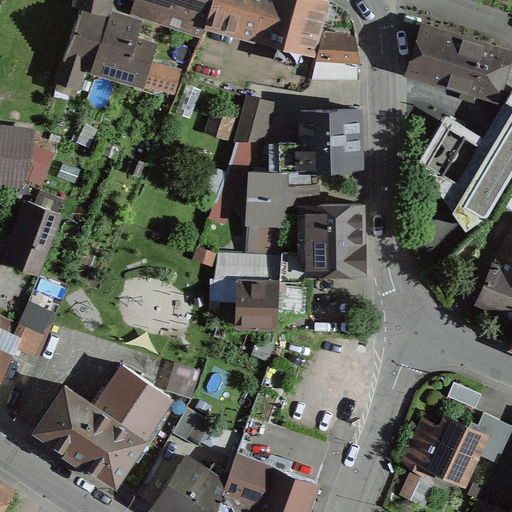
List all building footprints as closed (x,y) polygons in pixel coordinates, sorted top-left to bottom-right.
[(108,0),(77,0),(76,3),(80,4),(80,3),(104,10),(106,11),(108,0)] [(207,22),(213,0),(137,0),(137,3),(183,16),(204,22),(200,35),(202,35),(207,22)] [(265,0),(213,0),(207,22),(256,36),(265,0)] [(265,0),(256,36),(256,37),(312,52),(326,0),(265,0)] [(79,87),(85,63),(96,66),(104,10),(80,3),(80,4),(57,80),(79,87)] [(106,11),(104,10),(96,66),(144,80),(153,54),(156,43),(136,36),(141,22),(106,11)] [(200,35),(204,22),(183,16),(176,39),(197,45),(200,35)] [(511,51),(508,51),(501,48),(502,46),(422,22),(408,73),(496,100),(499,90),(508,94),(511,85),(511,51)] [(335,36),(335,31),(324,31),(318,57),(357,59),(360,59),(357,36),(335,36)] [(153,54),(144,80),(173,88),(183,62),(153,54)] [(357,59),(318,57),(312,78),(357,78),(357,59)] [(511,189),(511,85),(508,94),(505,98),(511,102),(511,109),(453,208),(466,227),(488,210),(495,218),(511,189)] [(241,97),(229,93),(226,103),(238,106),(241,97)] [(247,94),(235,138),(238,138),(260,139),(266,128),(274,102),(247,94)] [(419,160),(453,208),(511,109),(511,102),(505,98),(483,136),(465,126),(461,132),(443,121),(419,160)] [(365,170),(363,108),(300,110),(301,140),(280,140),(281,172),(290,172),(365,170)] [(209,131),(226,137),(233,115),(216,109),(209,131)] [(35,130),(2,127),(0,143),(0,181),(22,183),(32,163),(35,130)] [(260,139),(238,138),(225,175),(224,177),(240,184),(260,139)] [(200,193),(215,199),(224,177),(225,175),(210,168),(200,193)] [(281,172),(252,170),(248,221),(250,221),(283,221),(287,221),(287,207),(289,185),(290,172),(281,172)] [(240,184),(224,177),(215,199),(214,200),(230,207),(240,184)] [(289,185),(287,207),(302,206),(309,206),(309,203),(318,203),(317,183),(289,185)] [(152,197),(138,191),(128,220),(142,225),(152,197)] [(25,222),(20,219),(5,255),(10,257),(9,260),(39,272),(55,232),(57,233),(65,214),(29,200),(23,212),(28,214),(25,222)] [(364,270),(364,202),(318,203),(309,203),(309,206),(302,206),(302,212),(309,212),(310,271),(364,270)] [(302,212),(302,206),(287,207),(287,221),(302,220),(302,212)] [(282,251),(283,221),(250,221),(249,230),(247,252),(282,254),(282,251)] [(236,229),(236,252),(247,252),(249,230),(236,229)] [(511,232),(502,254),(511,258),(511,232)] [(218,251),(214,277),(238,278),(278,279),(280,279),(282,254),(247,252),(236,252),(218,251)] [(282,254),(280,279),(300,281),(300,251),(282,251),(282,254)] [(511,258),(502,254),(497,265),(493,264),(478,298),(511,312),(511,258)] [(278,279),(238,278),(236,323),(277,325),(278,279)] [(0,313),(0,327),(18,336),(21,323),(0,313)] [(43,333),(21,323),(18,336),(16,345),(33,353),(43,333)] [(0,350),(11,356),(16,345),(18,336),(0,327),(0,350)] [(0,350),(0,377),(11,356),(0,350)] [(349,422),(366,353),(316,352),(313,370),(317,371),(313,384),(307,403),(304,410),(333,418),(349,422)] [(313,384),(317,371),(313,370),(294,365),(287,364),(280,362),(275,383),(288,384),(289,379),(313,384)] [(143,435),(171,396),(125,364),(97,404),(66,383),(36,427),(68,449),(66,450),(84,462),(86,460),(116,480),(145,437),(143,435)] [(482,392),(454,381),(448,395),(476,406),(482,392)] [(326,441),(333,418),(304,410),(307,403),(282,394),(272,424),(326,441)] [(187,406),(173,430),(198,445),(212,420),(187,406)] [(511,427),(511,423),(484,411),(476,429),(486,434),(478,450),(497,459),(511,427)] [(478,450),(486,434),(476,429),(448,415),(441,427),(426,420),(407,458),(424,471),(428,462),(464,479),(478,450)] [(246,432),(238,452),(265,462),(273,442),(246,432)] [(305,511),(317,482),(274,466),(265,462),(238,452),(228,477),(215,511),(305,511)] [(189,456),(156,506),(164,511),(215,511),(228,477),(189,456)] [(420,475),(412,472),(403,491),(412,495),(420,475)] [(0,510),(15,487),(0,477),(0,510)] [(508,511),(509,511),(480,497),(472,511),(508,511)]
